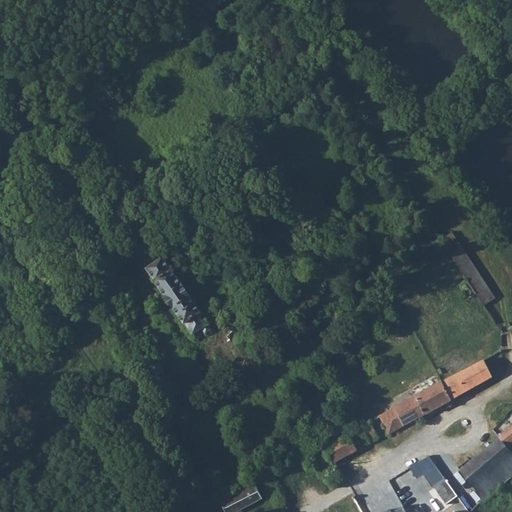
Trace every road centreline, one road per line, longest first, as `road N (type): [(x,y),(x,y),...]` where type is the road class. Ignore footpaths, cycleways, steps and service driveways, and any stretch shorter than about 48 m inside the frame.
road 1 (track): [(188,511),(0,212)]
road 2 (track): [(313,511),(418,451),(453,450),(478,438),(492,404),(511,402)]
road 3 (track): [(511,329),(448,211)]
